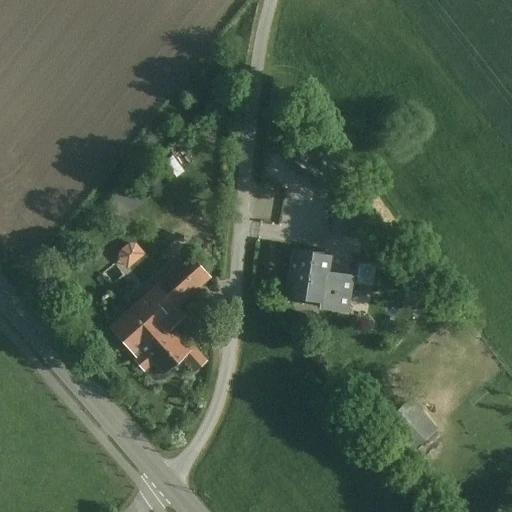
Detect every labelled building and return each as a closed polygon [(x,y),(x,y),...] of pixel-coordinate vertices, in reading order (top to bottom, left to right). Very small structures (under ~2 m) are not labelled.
[(321,184),(332,168),(298,145),(287,160),(321,184)] [(122,219),(135,206),(121,191),(107,204),(122,219)] [(355,198),(335,195),(330,235),(349,238),(355,198)] [(286,290),(305,293),(320,295),(322,279),(327,255),(292,249),(286,290)] [(156,289),(178,316),(207,291),(185,265),(156,289)] [(354,282),(322,279),(320,295),(305,293),(302,311),(316,313),(316,316),(329,319),(329,321),(356,325),(359,303),(351,301),(354,282)] [(178,316),(156,289),(114,324),(151,368),(159,362),(170,376),(196,354),(170,323),(178,316)] [(445,427),(419,395),(392,417),(418,449),(445,427)]
